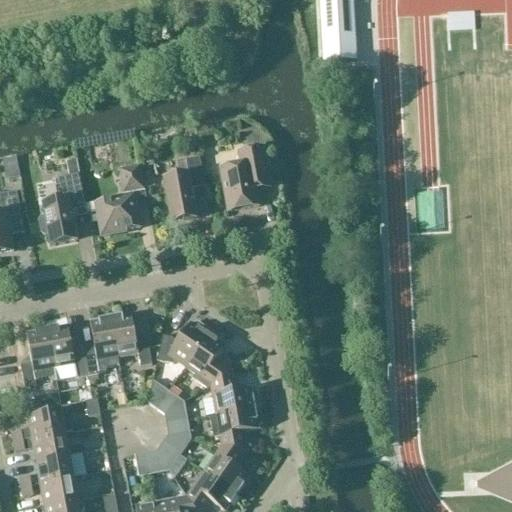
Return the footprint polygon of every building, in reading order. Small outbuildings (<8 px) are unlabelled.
[(319,0),(323,65),(324,65),(358,63),(356,40),(347,41),(345,0),(319,0)] [(229,215),(260,209),(257,192),(271,190),(264,150),(239,154),(242,167),(221,171),(229,215)] [(193,191),(206,189),(200,161),(178,164),(180,178),(164,181),(172,225),(198,220),(193,191)] [(125,196),(144,192),(140,169),(120,173),(125,196)] [(72,211),(86,208),(80,177),(55,182),(59,203),(43,206),(51,247),(78,242),(72,211)] [(9,224),(22,221),(18,194),(0,197),(0,256),(14,254),(9,224)] [(103,238),(141,230),(135,198),(97,205),(103,238)] [(132,317),(111,321),(118,361),(139,357),(141,370),(153,368),(148,343),(137,345),(132,317)] [(120,368),(118,361),(111,321),(91,325),(96,353),(85,355),(89,379),(100,377),(100,375),(106,374),(108,370),(120,368)] [(176,364),(186,371),(209,337),(207,336),(208,335),(208,332),(199,326),(196,327),(195,328),(191,326),(178,344),(173,341),(163,338),(159,357),(158,364),(174,367),(176,364)] [(57,385),(89,379),(85,355),(74,357),(69,329),(48,333),(56,379),(57,385)] [(36,389),(35,383),(56,379),(48,333),(27,337),(32,364),(21,366),(25,391),(36,389)] [(226,350),(209,337),(186,371),(196,378),(193,382),(206,391),(211,388),(233,374),(217,363),(226,350)] [(213,398),(217,418),(256,412),(256,409),(260,409),(257,395),(253,396),(252,391),(237,394),(233,374),(211,388),(213,398)] [(148,406),(157,412),(169,394),(153,383),(148,406)] [(157,412),(165,418),(185,405),(169,394),(157,412)] [(97,402),(85,405),(88,421),(100,418),(97,402)] [(185,405),(165,418),(167,428),(189,424),(185,405)] [(12,446),(66,436),(72,435),(68,412),(28,419),(31,432),(11,436),(12,446)] [(248,455),(244,435),(260,432),(259,428),(263,427),(260,413),(257,413),(256,412),(217,418),(211,420),(214,440),(220,439),(222,449),(248,455)] [(167,428),(169,438),(192,442),(189,424),(167,428)] [(80,443),(99,441),(98,429),(79,431),(80,443)] [(34,452),(37,465),(70,458),(82,456),(81,447),(69,449),(66,436),(12,446),(14,455),(34,452)] [(169,438),(163,446),(181,458),(192,442),(169,438)] [(170,474),(181,458),(163,446),(157,454),(170,474)] [(237,471),(248,455),(222,449),(216,457),(205,475),(237,497),(250,480),(237,471)] [(157,454),(147,456),(151,477),(170,474),(157,454)] [(151,477),(147,456),(136,458),(140,479),(151,477)] [(37,465),(41,487),(74,481),(70,458),(37,465)] [(221,511),(227,511),(237,497),(205,475),(193,492),(187,500),(194,511),(208,511),(212,506),(221,511)] [(20,480),(24,500),(31,499),(33,495),(31,481),(27,479),(20,480)] [(74,481),(41,487),(45,509),(78,503),(74,481)] [(105,511),(118,511),(116,499),(104,501),(105,511)] [(194,511),(187,500),(177,502),(157,506),(157,511),(194,511)] [(79,511),(78,503),(45,509),(45,511),(79,511)]
